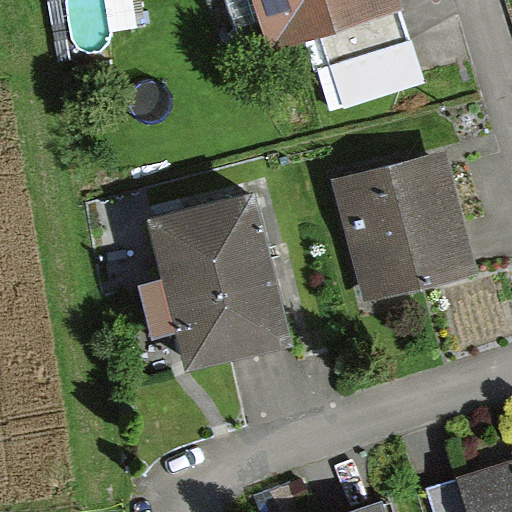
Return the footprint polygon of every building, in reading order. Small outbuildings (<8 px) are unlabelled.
[(394,0),(259,0),(271,38),(318,23),(341,101),(418,78),(394,0)] [(449,153),(340,184),(373,298),(482,267),(449,153)] [(259,199),(156,223),(189,366),(292,342),(259,199)] [(511,511),(511,462),(428,487),(434,511),(511,511)] [(386,511),(383,500),(343,511),(386,511)]
